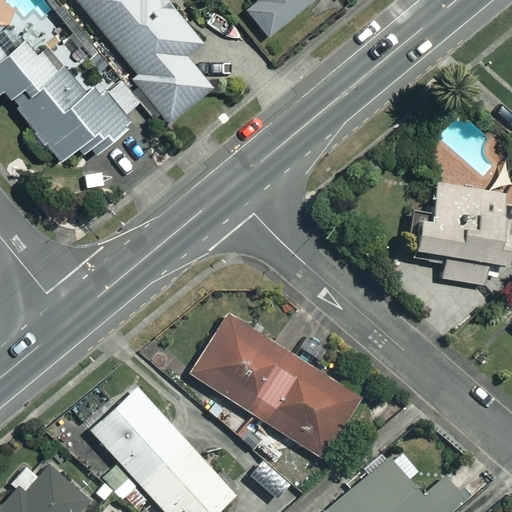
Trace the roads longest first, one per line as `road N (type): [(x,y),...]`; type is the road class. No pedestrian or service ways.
road 1 (residential): [(511,444),(266,228),(230,186)]
road 2 (tertiary): [(230,186),(455,0)]
road 3 (tertiary): [(68,321),(230,186)]
